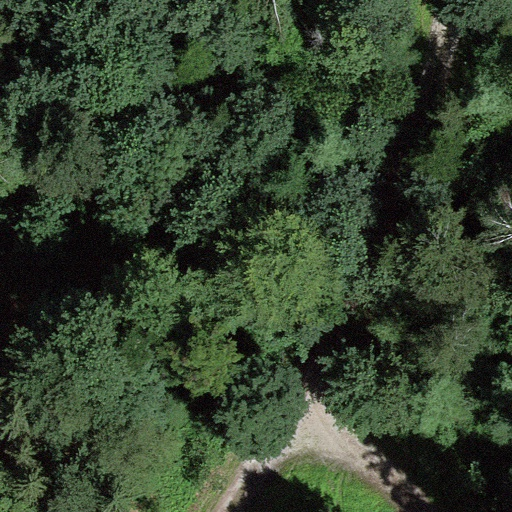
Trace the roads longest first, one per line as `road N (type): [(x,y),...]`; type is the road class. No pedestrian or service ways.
road 1 (track): [(447,0),(419,131),(298,406),(231,511)]
road 2 (track): [(298,406),(425,511)]
